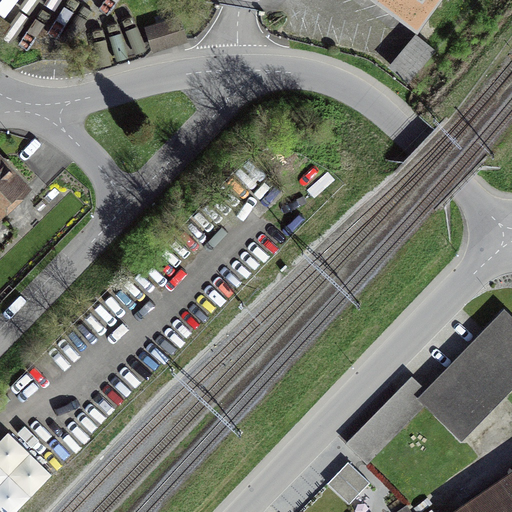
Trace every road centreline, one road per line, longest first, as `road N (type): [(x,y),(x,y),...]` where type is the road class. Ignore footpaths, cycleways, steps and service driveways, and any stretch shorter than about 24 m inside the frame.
road 1 (residential): [(511,240),(245,511)]
road 2 (residential): [(242,70),(330,81),(373,105),(511,229)]
road 3 (residential): [(15,107),(242,70)]
road 4 (residential): [(0,340),(125,202)]
road 5 (residential): [(125,202),(222,105),(242,70)]
road 6 (residential): [(15,107),(59,125),(125,202)]
